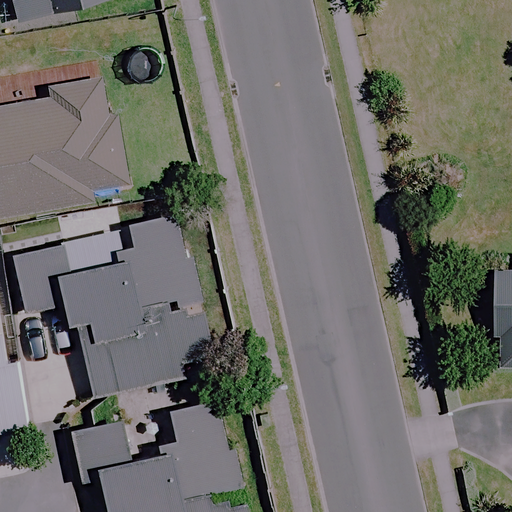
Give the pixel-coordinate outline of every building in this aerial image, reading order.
[(7,0),(13,22),(90,0),(7,0)] [(0,215),(91,199),(90,189),(124,183),(104,75),(48,86),(50,96),(0,105),(0,215)] [(22,311),(56,303),(61,325),(74,322),(91,395),(181,374),(178,361),(210,353),(177,210),(8,250),(22,311)] [(511,268),(484,268),(484,333),(494,333),(494,368),(511,368),(511,268)] [(0,432),(24,427),(0,303),(0,432)] [(240,511),(209,391),(88,422),(61,429),(75,482),(91,478),(100,511),(240,511)]
